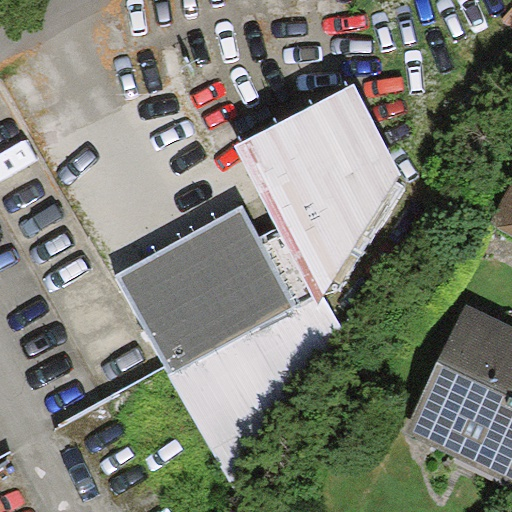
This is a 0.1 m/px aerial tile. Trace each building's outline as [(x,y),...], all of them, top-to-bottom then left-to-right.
[(253,235),(289,295),(319,291),(392,174),(354,84),(238,147),(275,222),(253,235)] [(511,166),(486,212),(511,226),(511,166)] [(289,295),(253,235),(139,301),(171,363),(289,295)] [(289,295),(171,363),(227,473),(261,415),(319,291),(289,295)] [(511,329),(463,306),(409,417),(450,437),(459,418),(511,444),(511,329)]
